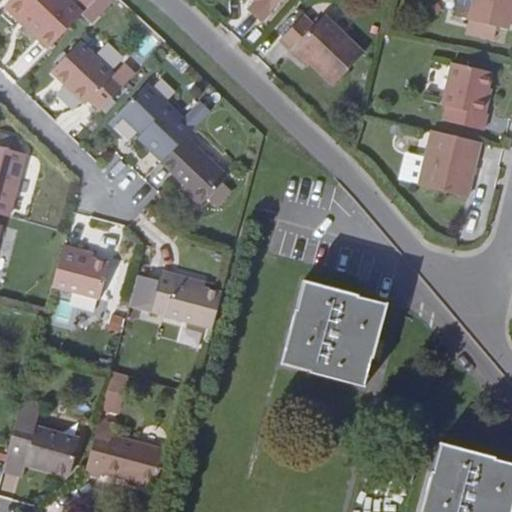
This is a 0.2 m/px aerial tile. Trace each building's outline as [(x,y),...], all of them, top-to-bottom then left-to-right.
[(7,0),(4,4),(26,25),(36,34),(33,38),(45,49),(76,14),(60,0),(7,0)] [(88,20),(106,0),(89,0),(79,12),(88,20)] [(263,17),(278,0),(253,0),(249,5),(263,17)] [(367,44),(317,0),(312,0),(283,33),(295,44),(298,41),(338,77),(367,44)] [(463,17),(472,19),(476,0),(460,0),(458,11),(456,11),(454,16),(456,18),(462,19),(463,17)] [(511,0),(476,0),(472,21),(469,33),(487,38),(490,26),(510,31),(511,21),(511,5),(511,0)] [(26,25),(4,4),(0,8),(0,13),(20,32),(26,25)] [(99,112),(135,72),(125,63),(112,77),(92,58),(77,44),(52,69),(66,81),(63,83),(85,105),(88,101),(99,112)] [(105,44),(92,58),(112,77),(125,63),(105,44)] [(450,102),(447,116),(488,126),(492,110),(486,108),(497,68),(455,58),(445,101),(450,102)] [(182,121),(145,84),(118,112),(141,134),(137,138),(162,160),(183,138),(191,130),(209,111),(200,102),(182,121)] [(486,136),(437,125),(425,182),(470,193),(486,136)] [(226,179),(183,138),(162,160),(160,162),(201,204),(226,179)] [(0,208),(9,211),(27,148),(0,140),(0,208)] [(273,145),(263,156),(274,165),(281,152),(273,145)] [(81,246),(63,241),(53,283),(101,298),(112,263),(79,253),(81,246)] [(214,330),(224,292),(176,278),(178,273),(162,268),(158,286),(139,281),(131,310),(151,310),(214,330)] [(385,307),(305,285),(282,370),(361,392),(385,307)] [(122,331),(130,303),(116,299),(108,327),(122,331)] [(200,346),(202,331),(181,328),(179,344),(200,346)] [(115,372),(106,411),(121,414),(130,375),(115,372)] [(23,399),(18,417),(36,422),(41,403),(23,399)] [(36,422),(18,417),(10,447),(30,452),(28,460),(70,471),(80,434),(36,422)] [(100,472),(101,470),(155,485),(165,449),(111,435),(111,432),(98,428),(87,468),(100,472)] [(507,511),(511,496),(511,466),(436,446),(417,511),(507,511)] [(10,447),(5,468),(24,473),(28,460),(30,452),(10,447)]
